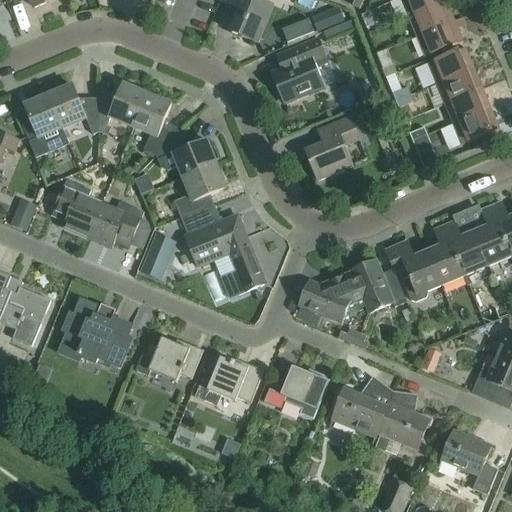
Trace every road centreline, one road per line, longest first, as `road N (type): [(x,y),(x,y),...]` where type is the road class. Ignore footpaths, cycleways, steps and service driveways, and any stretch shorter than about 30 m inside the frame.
road 1 (residential): [(271,321),(246,336),(0,235)]
road 2 (residential): [(307,230),(278,196),(228,79),(168,53)]
road 3 (residential): [(511,160),(355,232),(307,230)]
road 4 (residential): [(168,53),(89,26),(0,67)]
